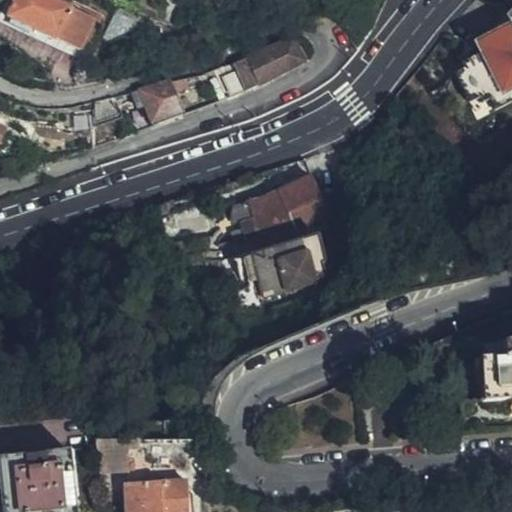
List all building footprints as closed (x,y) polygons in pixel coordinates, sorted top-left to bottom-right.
[(91,20),(46,0),(13,0),(6,20),(76,52),(91,20)] [(511,102),(511,6),(450,77),(466,107),(477,101),(479,106),(485,103),(491,114),(511,102)] [(288,43),(210,71),(222,102),(253,89),(300,66),(288,43)] [(183,116),(167,83),(135,91),(150,128),(183,116)] [(319,201),(310,179),(241,208),(248,223),(240,227),(245,242),(279,233),(277,226),(292,219),(290,215),(319,201)] [(325,216),(319,201),(290,215),(292,219),(277,226),(279,233),(325,216)] [(326,264),(318,238),(250,257),(262,301),(327,283),(322,265),(326,264)] [(511,400),(511,343),(506,344),(507,357),(480,358),(482,402),(511,400)] [(153,469),(184,466),(182,438),(141,442),(142,449),(137,450),(138,465),(152,463),(153,469)] [(124,447),(94,449),(98,478),(127,474),(124,447)] [(74,511),(66,450),(0,457),(0,500),(1,511),(74,511)] [(191,511),(188,480),(123,486),(125,511),(191,511)]
